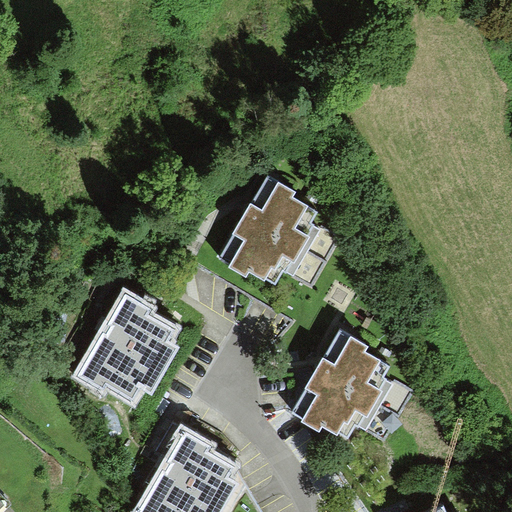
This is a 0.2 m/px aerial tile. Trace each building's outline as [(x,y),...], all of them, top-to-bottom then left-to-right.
[(298,190),(273,175),(252,211),(226,257),(249,270),(252,265),(280,281),(287,268),(299,274),(325,228),(314,222),(320,210),(294,196),(298,190)] [(153,307),(127,292),(110,321),(106,328),(103,335),(80,374),(105,387),(108,382),(136,398),(143,386),(154,391),(180,345),(170,339),(176,328),(155,316),(152,314),(150,313),(153,307)] [(370,342),(344,327),(322,364),(297,408),(322,422),(325,417),(353,433),(360,420),(370,426),(397,380),(387,374),(393,363),(367,348),(370,342)] [(162,416),(170,402),(161,396),(152,410),(162,416)] [(176,417),(174,423),(186,429),(192,416),(176,417)] [(206,448),(209,443),(186,429),(165,464),(163,468),(137,511),(220,511),(239,481),(228,474),(234,464),(206,448)] [(418,511),(418,510),(413,511),(467,511),(465,508),(455,511),(452,511),(448,502),(428,511),(418,511)]
